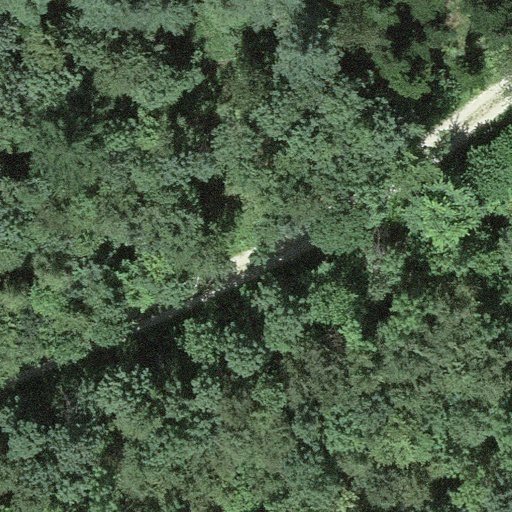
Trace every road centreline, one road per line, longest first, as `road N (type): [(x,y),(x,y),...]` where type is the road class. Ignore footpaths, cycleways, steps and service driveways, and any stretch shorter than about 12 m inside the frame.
road 1 (track): [(0,377),(275,252),(346,210),(511,86)]
road 2 (track): [(0,239),(142,234),(275,252)]
road 3 (track): [(346,210),(511,192)]
